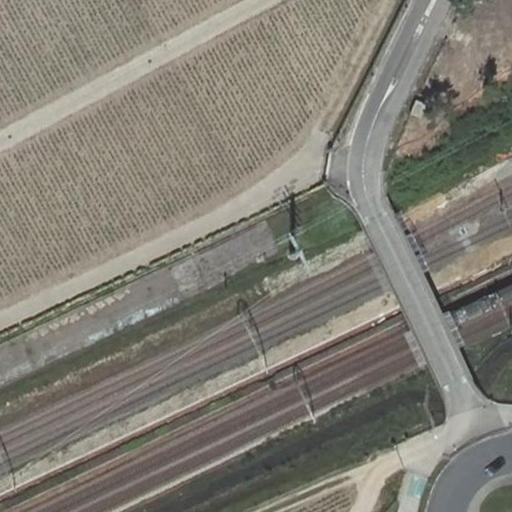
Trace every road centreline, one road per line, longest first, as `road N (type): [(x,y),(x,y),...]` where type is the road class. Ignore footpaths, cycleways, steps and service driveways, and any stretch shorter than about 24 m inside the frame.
road 1 (track): [(299,173),(385,0)]
road 2 (track): [(265,511),(399,454),(436,467)]
